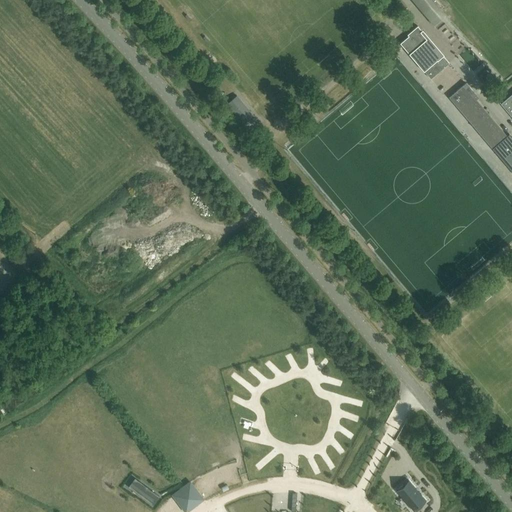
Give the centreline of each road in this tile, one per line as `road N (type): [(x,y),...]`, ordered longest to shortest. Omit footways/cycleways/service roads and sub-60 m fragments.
road 1 (tertiary): [(511,499),(81,0)]
road 2 (track): [(10,421),(184,291),(232,259),(248,259),(374,406),(334,492)]
road 3 (track): [(373,511),(409,455),(435,463),(473,511)]
